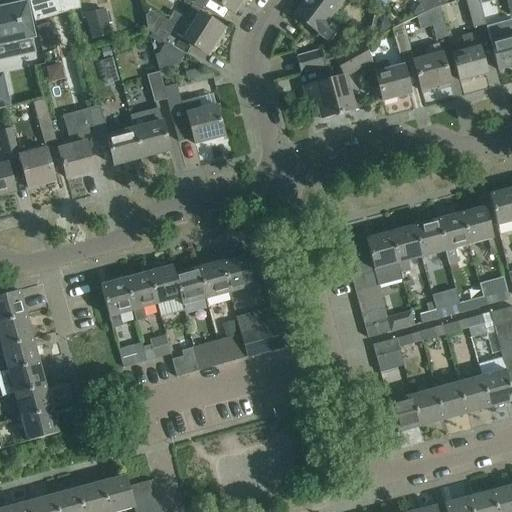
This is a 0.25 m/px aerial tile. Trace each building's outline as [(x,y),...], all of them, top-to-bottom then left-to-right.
[(57,0),(29,0),(35,21),(60,13),(57,0)] [(78,0),(57,0),(60,13),(80,8),(78,0)] [(212,0),(216,2),(233,13),(241,0),(212,0)] [(317,33),(329,42),(339,29),(326,20),(340,0),(304,0),(293,16),(317,33)] [(417,16),(423,12),(439,7),(439,6),(447,3),(442,0),(423,0),(413,14),(417,16)] [(478,0),(465,0),(473,27),(485,24),(478,0)] [(0,44),(32,38),(24,4),(0,9),(0,44)] [(420,29),(432,25),(436,40),(448,37),(439,7),(423,12),(417,16),(420,29)] [(91,40),(111,34),(108,24),(112,23),(108,10),(105,11),(104,9),(84,14),(91,40)] [(171,32),(188,42),(205,53),(208,47),(211,49),(223,29),(198,14),(191,25),(172,13),(167,20),(149,9),(146,14),(148,31),(165,41),(171,32)] [(56,44),(50,22),(37,26),(43,48),(56,44)] [(490,42),(493,51),(498,70),(511,66),(511,22),(501,25),(504,38),(490,42)] [(402,23),(392,28),(399,55),(410,52),(402,23)] [(452,55),(454,61),(459,81),(486,73),(481,54),(476,33),(462,36),(465,52),(452,55)] [(366,43),(337,59),(345,72),(370,58),(366,43)] [(179,64),(184,55),(174,49),(165,44),(160,53),(165,56),(179,64)] [(412,61),(415,72),(421,91),(450,83),(439,44),(425,48),(427,57),(412,61)] [(324,66),(320,50),(296,57),(300,72),(324,66)] [(372,64),(377,82),(382,101),(410,94),(402,65),(389,69),(386,60),(372,64)] [(45,68),(50,82),(64,78),(60,64),(45,68)] [(198,68),(185,72),(187,80),(193,79),(195,83),(214,78),(211,69),(199,72),(198,68)] [(3,72),(0,72),(0,108),(11,106),(3,72)] [(154,102),(166,99),(163,88),(159,72),(147,75),(154,102)] [(312,86),(304,88),(308,104),(316,102),(320,118),(337,114),(337,116),(342,115),(341,113),(354,109),(345,76),(311,86),(312,86)] [(188,119),(195,144),(224,136),(215,105),(201,109),(198,97),(181,102),(176,84),(163,88),(166,99),(173,123),(188,119)] [(32,102),(38,120),(44,145),(56,142),(50,117),(44,99),(32,102)] [(100,106),(88,110),(95,134),(107,131),(100,106)] [(158,108),(131,115),(143,158),(169,151),(162,122),(158,108)] [(58,150),(61,159),(66,178),(93,171),(84,137),(95,134),(88,110),(62,117),(71,146),(58,150)] [(106,137),(108,146),(114,165),(143,158),(131,115),(130,115),(134,129),(106,137)] [(0,139),(5,159),(18,156),(11,129),(0,131),(0,139)] [(46,149),(19,156),(28,189),(55,181),(49,162),(46,149)] [(0,196),(15,192),(7,164),(0,165),(0,196)] [(511,188),(489,194),(496,225),(511,221),(511,188)] [(484,207),(459,214),(468,245),(493,238),(484,207)] [(459,214),(436,220),(444,251),(448,265),(458,262),(454,248),(468,245),(459,214)] [(436,220),(412,226),(420,258),(444,251),(436,220)] [(412,226),(389,233),(397,264),(398,264),(400,273),(410,270),(408,261),(420,258),(412,226)] [(350,255),(368,250),(371,262),(374,270),(375,274),(378,285),(401,279),(389,233),(365,239),(366,242),(347,246),(350,255)] [(229,259),(222,261),(230,292),(232,292),(253,286),(253,285),(265,282),(258,256),(246,259),(245,255),(242,249),(229,253),(229,259)] [(345,256),(349,268),(371,262),(368,250),(350,255),(345,256)] [(222,261),(198,268),(206,299),(230,292),(222,261)] [(371,262),(349,268),(352,280),(375,274),(374,270),(371,262)] [(172,266),(148,273),(157,304),(180,298),(174,274),(172,266)] [(198,268),(174,274),(180,298),(182,305),(206,299),(198,268)] [(148,273),(125,279),(133,310),(136,321),(145,318),(143,308),(157,304),(148,273)] [(352,280),(355,291),(378,285),(375,274),(352,280)] [(100,286),(112,328),(122,326),(119,314),(133,310),(125,279),(100,286)] [(355,291),(358,303),(381,297),(378,285),(355,291)] [(497,293),(482,297),(484,305),(509,299),(506,290),(497,293)] [(0,321),(26,314),(19,291),(0,295),(0,321)] [(358,303),(361,314),(384,308),(381,297),(358,303)] [(482,297),(466,302),(459,303),(461,312),(484,305),(482,297)] [(434,310),(436,319),(452,315),(450,305),(434,310)] [(511,306),(489,313),(493,325),(511,319),(511,306)] [(361,314),(364,326),(387,320),(384,308),(361,314)] [(419,313),(421,323),(436,319),(434,310),(419,313)] [(0,346),(1,346),(32,338),(26,314),(0,321),(0,346)] [(482,314),(466,319),(468,328),(470,337),(486,333),(484,324),(482,314)] [(466,319),(442,325),(445,335),(468,328),(466,319)] [(496,337),(511,332),(511,319),(493,325),(496,337)] [(364,326),(367,338),(391,332),(387,320),(364,326)] [(277,323),(241,333),(241,334),(247,357),(271,350),(283,347),(277,323)] [(442,325),(419,332),(422,341),(445,335),(442,325)] [(419,332),(397,338),(399,347),(422,341),(419,332)] [(511,332),(496,337),(499,348),(511,344),(511,332)] [(247,357),(241,334),(229,337),(234,361),(247,357)] [(144,349),(147,360),(171,354),(165,335),(149,339),(151,347),(144,349)] [(229,337),(217,341),(223,364),(234,361),(229,337)] [(8,370),(39,361),(32,338),(1,346),(8,370)] [(372,345),(375,357),(400,350),(399,347),(397,338),(372,345)] [(217,341),(206,344),(213,367),(223,364),(217,341)] [(213,367),(206,344),(193,347),(199,371),(213,367)] [(511,344),(499,348),(503,361),(511,358),(511,344)] [(181,351),(181,350),(178,351),(180,357),(171,359),(176,377),(199,371),(193,347),(181,351)] [(120,358),(123,367),(147,360),(144,349),(135,351),(136,354),(120,358)] [(511,358),(503,361),(505,370),(506,372),(511,370),(511,358)] [(14,393),(45,385),(39,361),(8,370),(14,393)] [(505,370),(481,376),(490,407),(511,401),(511,394),(509,385),(506,372),(505,370)] [(481,376),(458,383),(467,414),(490,407),(481,376)] [(458,383),(435,389),(444,420),(467,414),(458,383)] [(20,416),(51,408),(45,385),(14,393),(20,416)] [(435,389),(412,395),(420,427),(444,420),(435,389)] [(386,393),(388,402),(397,433),(420,427),(412,395),(392,401),(390,392),(386,393)] [(20,416),(27,441),(58,433),(51,408),(20,416)] [(131,498),(128,487),(125,476),(101,482),(108,511),(114,511),(133,507),(131,498)] [(128,487),(131,498),(155,491),(152,480),(128,487)] [(82,511),(108,511),(101,482),(76,489),(82,511)] [(511,511),(511,485),(490,491),(495,511),(511,511)] [(56,511),(82,511),(76,489),(52,495),(56,511)] [(133,507),(133,508),(158,501),(155,491),(131,498),(133,507)] [(495,511),(490,491),(467,498),(470,511),(495,511)] [(31,511),(56,511),(52,495),(28,502),(31,511)] [(470,511),(467,498),(443,504),(445,511),(470,511)] [(133,508),(134,511),(160,511),(158,501),(133,508)] [(5,511),(31,511),(28,502),(4,508),(5,511)]
